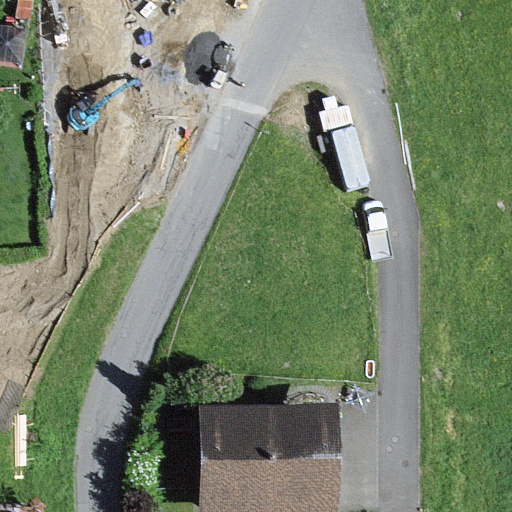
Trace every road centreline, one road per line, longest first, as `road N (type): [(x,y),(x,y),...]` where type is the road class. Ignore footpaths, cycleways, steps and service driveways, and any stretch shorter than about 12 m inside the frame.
road 1 (tertiary): [(292,0),(117,391),(95,511)]
road 2 (residential): [(320,0),(354,56),(391,163),(401,250),(400,471)]
